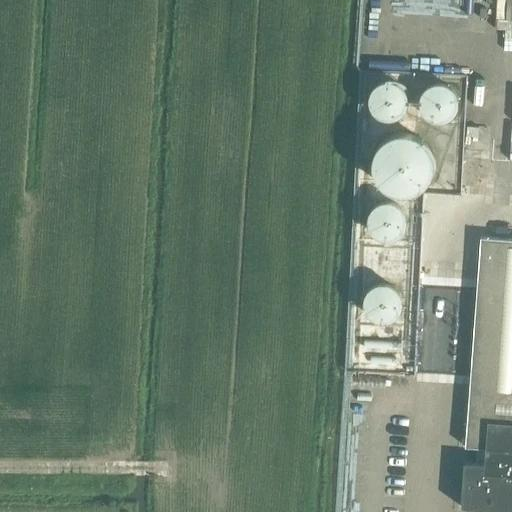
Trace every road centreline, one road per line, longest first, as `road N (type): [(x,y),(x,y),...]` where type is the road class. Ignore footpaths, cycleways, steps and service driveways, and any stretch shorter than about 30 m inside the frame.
road 1 (unknown): [(379,511),(384,417),(396,399),(428,391)]
road 2 (unknown): [(511,201),(491,201),(494,130),(511,102)]
